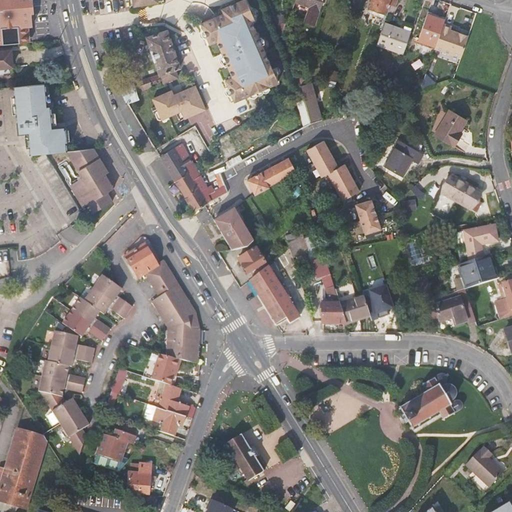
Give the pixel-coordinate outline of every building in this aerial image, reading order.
[(26,26),(29,26),(33,26),(32,20),(31,14),(30,0),(0,0),(0,45),(28,43),(26,26)] [(223,13),(216,18),(203,23),(200,23),(209,45),(217,42),(231,77),(225,80),(234,103),(279,84),(252,22),(255,20),(245,0),(240,0),(221,9),(223,13)] [(322,0),(295,0),(295,2),(309,7),(304,22),(314,25),(322,0)] [(372,0),(370,8),(387,14),(388,11),(390,5),(396,6),(398,0),(372,0)] [(418,41),(436,47),(445,20),(428,14),(418,41)] [(411,32),(384,22),(377,44),(404,53),(411,32)] [(452,26),(444,24),(436,47),(435,48),(461,58),(469,36),(459,33),(450,30),(451,28),(452,26)] [(147,38),(160,75),(163,84),(179,79),(176,70),(180,68),(168,31),(147,38)] [(0,68),(13,67),(11,50),(0,50),(0,68)] [(338,80),(341,72),(331,68),(328,76),(338,80)] [(133,83),(120,87),(121,89),(124,96),(128,103),(139,99),(133,83)] [(65,129),(62,127),(57,128),(52,128),(51,114),(50,106),(47,107),(45,84),(15,87),(19,133),(29,133),(31,154),(67,151),(65,129)] [(305,85),(301,87),(303,92),(303,93),(311,122),(322,119),(312,84),(305,85)] [(206,110),(195,85),(174,94),(172,90),(152,98),(161,120),(181,112),(184,119),(206,110)] [(366,115),(363,106),(358,108),(361,116),(366,115)] [(466,121),(450,111),(436,135),(454,146),(461,134),(460,133),(466,121)] [(322,176),(326,175),(328,173),(336,187),(343,200),(353,195),(360,191),(345,164),(339,167),(325,140),(317,144),(313,146),(308,149),(315,163),(322,176)] [(399,142),(386,165),(402,174),(411,158),(418,162),(423,155),(399,142)] [(195,166),(182,143),(160,156),(163,160),(175,181),(195,166)] [(107,193),(110,191),(108,187),(106,184),(109,182),(105,175),(108,172),(93,148),(67,151),(83,177),(70,185),(83,207),(88,204),(93,213),(112,202),(107,193)] [(242,160),(240,156),(226,163),(228,168),(232,166),(242,160)] [(288,157),(247,180),(255,195),(269,187),(268,186),(296,171),(288,157)] [(208,186),(195,166),(175,181),(179,188),(181,191),(193,211),(209,202),(212,201),(218,197),(215,191),(214,190),(211,185),(208,186)] [(225,184),(220,172),(215,174),(220,188),(215,191),(218,197),(228,192),(225,184)] [(471,209),(471,208),(476,211),(482,202),(476,199),(480,192),(453,177),(432,214),(446,221),(458,202),(471,209)] [(381,229),(376,214),(372,201),(370,200),(357,204),(356,205),(365,234),(381,229)] [(412,200),(402,202),(404,211),(413,209),(412,200)] [(234,209),(214,221),(232,251),(247,247),(253,241),(234,209)] [(330,272),(317,233),(315,225),(303,236),(308,252),(317,278),(322,276),(330,272)] [(464,232),(470,262),(488,256),(492,255),(490,246),(499,244),(495,225),(464,232)] [(286,236),(290,247),(303,236),(301,232),(286,236)] [(308,252),(303,236),(290,247),(293,257),(308,252)] [(372,259),(377,257),(373,243),(358,246),(360,252),(369,251),(372,259)] [(146,274),(149,279),(158,293),(176,283),(164,264),(163,263),(158,266),(145,244),(125,256),(138,277),(146,274)] [(237,259),(247,274),(265,263),(256,248),(237,259)] [(496,280),(488,256),(470,262),(459,265),(467,289),(496,280)] [(276,281),(271,272),(276,268),(273,263),(267,266),(250,280),(276,323),(285,317),(289,323),(298,317),(290,303),(293,302),(290,297),(287,298),(279,286),(282,284),(279,279),(276,281)] [(359,270),(363,285),(379,279),(377,271),(371,273),(369,267),(359,270)] [(115,299),(121,290),(121,289),(103,276),(93,288),(128,313),(129,311),(132,307),(120,299),(118,301),(115,299)] [(422,292),(418,278),(411,281),(419,305),(433,300),(456,293),(452,282),(422,292)] [(496,303),(499,314),(511,309),(511,280),(503,283),(504,287),(501,288),(505,300),(496,303)] [(373,317),(396,310),(388,284),(365,291),(373,317)] [(169,328),(168,357),(179,360),(184,361),(196,365),(198,329),(194,313),(178,286),(153,302),(169,328)] [(111,310),(123,319),(124,319),(128,313),(93,288),(84,301),(99,312),(103,315),(110,306),(113,308),(111,310)] [(467,319),(475,318),(465,290),(456,293),(433,300),(440,321),(453,318),(455,325),(468,321),(467,319)] [(92,322),(99,312),(84,301),(81,298),(71,312),(106,336),(110,330),(97,321),(95,324),(92,322)] [(346,324),(370,316),(364,298),(340,305),(346,323),(346,324)] [(322,323),(346,323),(340,305),(340,303),(322,302),(322,323)] [(511,309),(499,314),(501,319),(511,315),(511,309)] [(439,319),(437,311),(431,313),(433,321),(439,319)] [(89,333),(98,339),(102,342),(102,341),(106,336),(71,312),(62,324),(64,325),(81,337),(87,328),(90,330),(89,333)] [(54,332),(51,347),(92,356),(94,349),(79,346),(78,349),(75,349),(78,337),(54,332)] [(76,360),(90,363),(91,364),(91,363),(92,356),(51,347),(47,362),(69,367),(71,368),(73,356),(77,357),(76,360)] [(174,375),(179,360),(168,357),(163,355),(160,364),(155,380),(168,384),(173,386),(177,376),(174,375)] [(179,377),(184,361),(179,360),(174,375),(177,376),(179,377)] [(45,362),(42,377),(83,386),(84,379),(71,376),(70,379),(66,378),(69,367),(47,362),(45,362)] [(124,377),(126,370),(120,368),(117,375),(124,377)] [(118,393),(124,377),(117,375),(112,391),(118,393)] [(404,414),(408,422),(412,428),(439,412),(443,419),(458,410),(460,409),(461,408),(461,406),(461,404),(460,403),(459,402),(457,402),(455,402),(454,402),(452,401),(453,400),(454,398),(455,396),(456,394),(455,391),(454,390),(453,388),(452,387),(450,386),(447,385),(446,385),(444,386),(442,384),(444,383),(445,382),(446,380),(445,379),(445,377),(444,376),(443,376),(441,375),(439,376),(423,385),(427,392),(400,408),(404,414)] [(42,377),(38,392),(39,392),(61,397),(62,397),(64,389),(64,386),(68,387),(68,390),(81,393),(82,392),(83,386),(42,377)] [(177,403),(182,388),(173,386),(168,384),(160,408),(185,416),(192,419),(195,409),(177,403)] [(65,403),(61,397),(39,392),(60,424),(80,412),(73,399),(72,399),(65,403)] [(159,423),(157,430),(173,436),(176,425),(181,427),(185,416),(160,408),(148,405),(144,418),(159,423)] [(112,408),(107,406),(104,413),(110,415),(112,408)] [(86,420),(80,412),(60,424),(79,454),(85,435),(82,429),(89,424),(86,420)] [(47,429),(50,426),(46,421),(51,418),(47,414),(39,421),(47,429)] [(0,500),(26,508),(47,441),(44,437),(18,429),(6,468),(0,466),(0,478),(2,479),(0,486),(0,500)] [(117,429),(115,437),(104,434),(97,453),(120,461),(127,441),(133,443),(135,436),(117,429)] [(242,435),(227,444),(250,481),(264,472),(242,435)] [(484,447),(480,451),(479,451),(466,465),(490,487),(503,473),(488,459),(492,455),(484,447)] [(139,463),(138,473),(130,472),(128,487),(134,488),(133,493),(148,494),(150,475),(154,475),(155,464),(139,463)] [(143,503),(144,495),(136,494),(135,502),(143,503)] [(209,507),(207,511),(231,511),(233,509),(211,499),(208,506),(209,507)] [(511,511),(511,504),(511,503),(496,511),(436,511),(433,506),(426,511),(511,511)]
